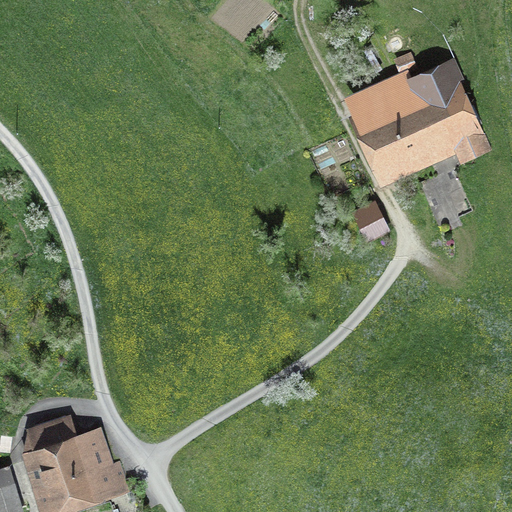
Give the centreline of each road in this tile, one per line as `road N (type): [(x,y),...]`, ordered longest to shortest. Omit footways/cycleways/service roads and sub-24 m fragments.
road 1 (track): [(148,464),(339,337),(403,251),(398,218),(304,35),(299,0)]
road 2 (residential): [(0,131),(66,230),(105,400),(175,511)]
